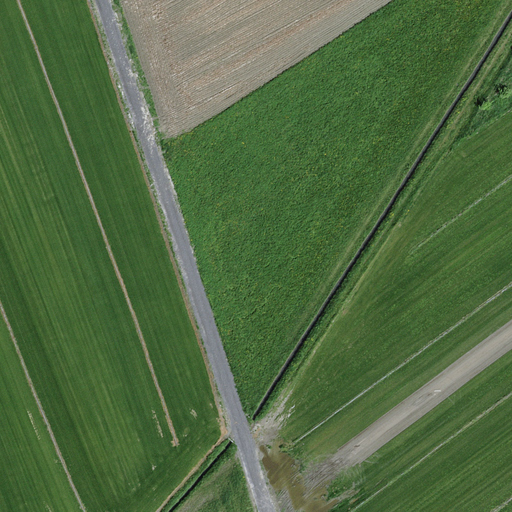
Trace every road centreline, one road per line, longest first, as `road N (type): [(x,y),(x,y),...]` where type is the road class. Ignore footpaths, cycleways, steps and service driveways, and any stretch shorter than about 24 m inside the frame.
road 1 (track): [(108,0),(274,511)]
road 2 (track): [(252,444),(511,41)]
